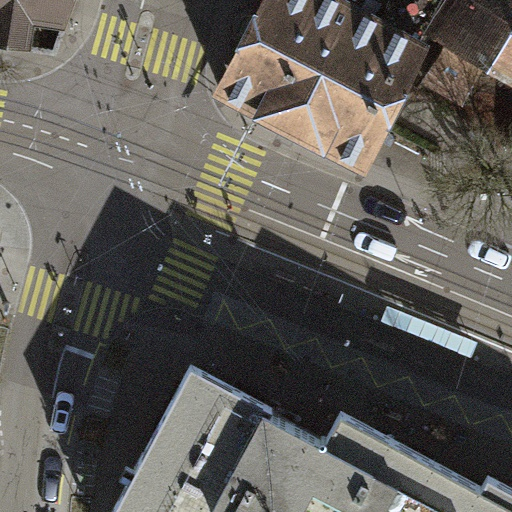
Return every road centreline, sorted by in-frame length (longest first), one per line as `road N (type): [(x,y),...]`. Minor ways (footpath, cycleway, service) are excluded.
road 1 (unclassified): [(110,158),(188,263),(511,395)]
road 2 (unclassified): [(496,275),(230,168),(110,158)]
road 3 (residential): [(110,158),(33,469),(33,511)]
road 4 (tertiary): [(110,158),(153,0)]
